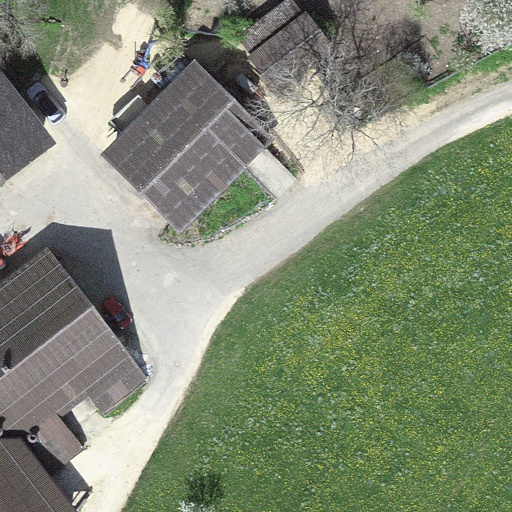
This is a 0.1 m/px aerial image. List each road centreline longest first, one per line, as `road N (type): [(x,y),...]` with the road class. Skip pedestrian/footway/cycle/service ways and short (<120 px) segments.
road 1 (unclassified): [(204,288),(318,206),(511,95)]
road 2 (track): [(102,511),(179,360),(204,288)]
